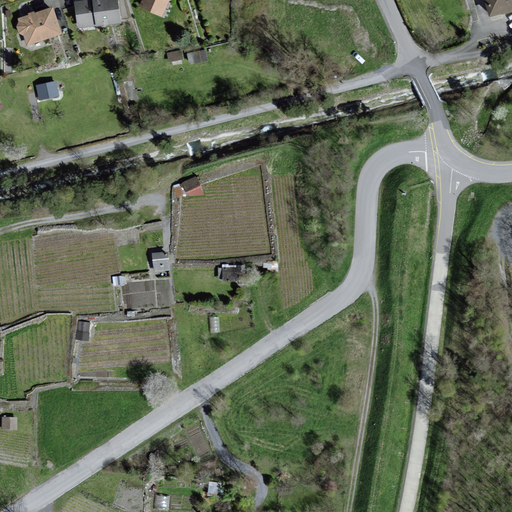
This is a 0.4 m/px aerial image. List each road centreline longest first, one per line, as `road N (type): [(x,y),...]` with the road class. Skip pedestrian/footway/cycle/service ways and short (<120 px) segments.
road 1 (residential): [(17,511),(341,294),(366,251),(368,185),(378,164),(402,153),(448,151)]
road 2 (residential): [(416,64),(0,173)]
road 3 (unclassified): [(406,511),(456,160)]
road 4 (track): [(357,273),(370,286),(376,321),(349,511)]
road 5 (track): [(154,200),(0,230)]
